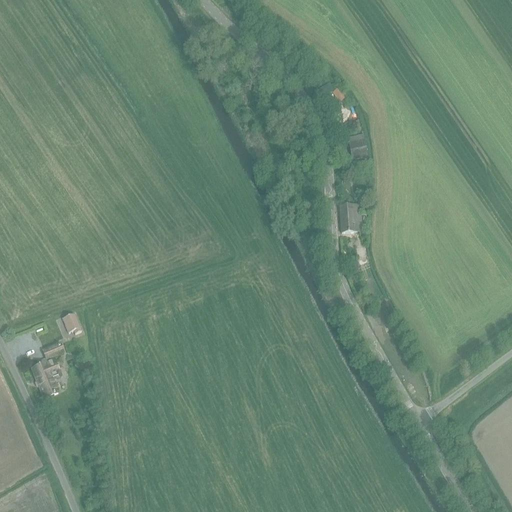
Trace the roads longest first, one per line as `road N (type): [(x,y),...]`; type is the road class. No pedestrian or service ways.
road 1 (unclassified): [(417,421),(338,275),(327,159),(313,112),(291,80),(202,0)]
road 2 (unclassified): [(75,511),(0,343)]
